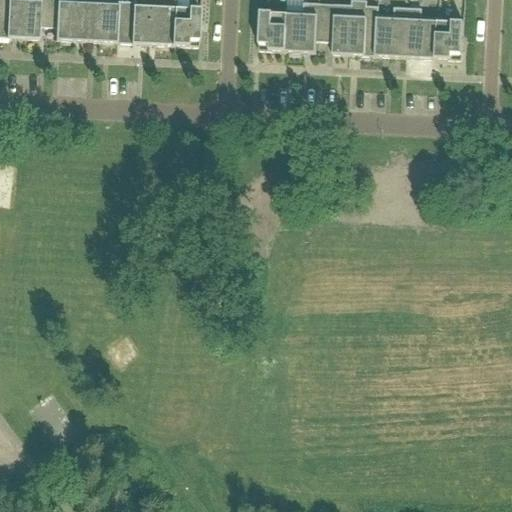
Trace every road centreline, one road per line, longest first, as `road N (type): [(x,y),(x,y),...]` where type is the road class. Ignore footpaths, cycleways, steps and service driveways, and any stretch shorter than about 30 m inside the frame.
road 1 (residential): [(489,131),(224,118)]
road 2 (residential): [(224,118),(0,106)]
road 3 (residential): [(489,131),(495,0)]
